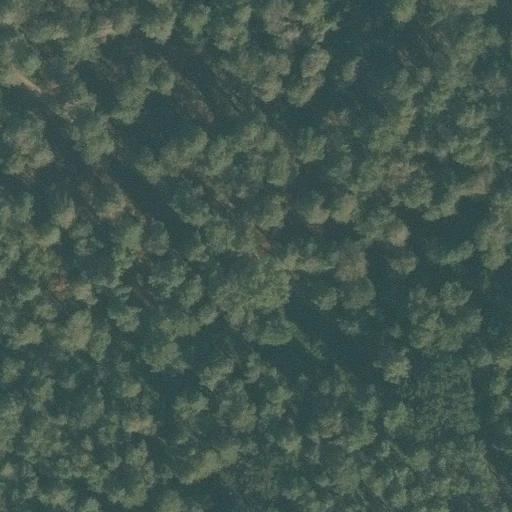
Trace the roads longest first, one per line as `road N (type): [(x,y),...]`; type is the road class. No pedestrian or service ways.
road 1 (track): [(0,79),(511,463)]
road 2 (track): [(268,279),(0,336)]
